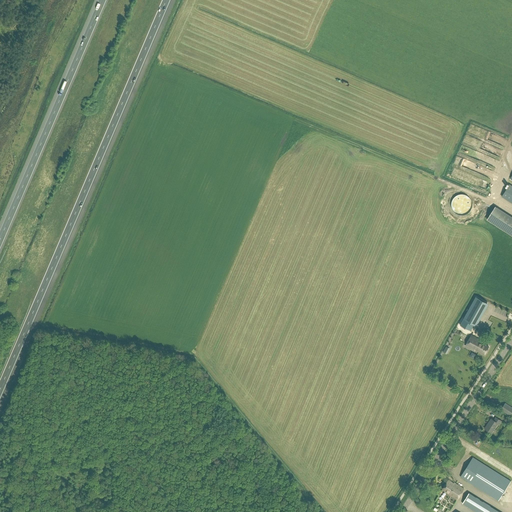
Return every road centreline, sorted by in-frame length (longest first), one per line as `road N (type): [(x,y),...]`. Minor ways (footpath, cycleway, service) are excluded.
road 1 (motorway): [(0,393),(167,0)]
road 2 (motorway): [(102,0),(0,240)]
road 3 (secondary): [(403,511),(511,340)]
road 4 (track): [(491,196),(364,147)]
